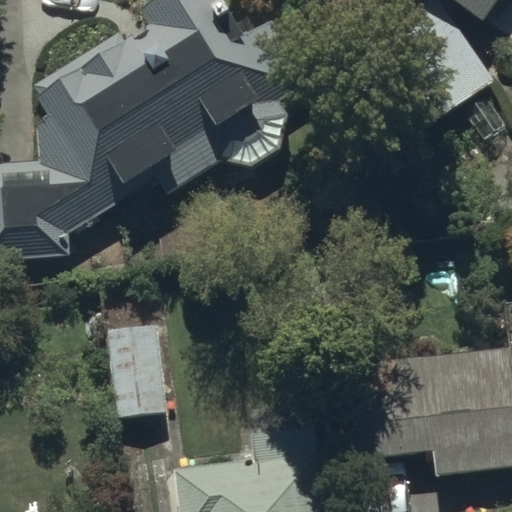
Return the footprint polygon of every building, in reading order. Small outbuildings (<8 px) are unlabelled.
[(38,174),(0,175),(0,278),(70,276),(69,247),(153,197),(162,213),(240,168),(247,180),(294,152),(283,134),(319,113),(273,35),(241,54),(208,0),(193,0),(145,28),(154,44),(128,59),(119,43),(31,95),(43,117),(35,122),(45,138),(36,143),(38,174)] [(495,94),(433,12),(352,72),(415,155),(495,94)] [(158,336),(107,340),(114,430),(165,426),(158,336)] [(431,469),(433,490),(511,482),(511,369),(509,370),(508,363),(346,379),(356,476),(431,469)] [(253,478),(173,482),(175,511),(326,511),(322,448),(252,452),(253,478)]
